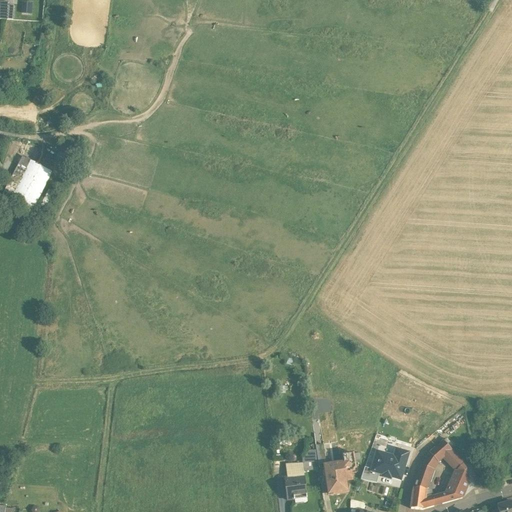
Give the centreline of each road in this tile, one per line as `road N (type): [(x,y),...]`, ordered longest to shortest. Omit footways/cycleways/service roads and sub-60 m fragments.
road 1 (track): [(496,0),(280,348),(237,365),(38,382)]
road 2 (track): [(114,378),(100,511)]
